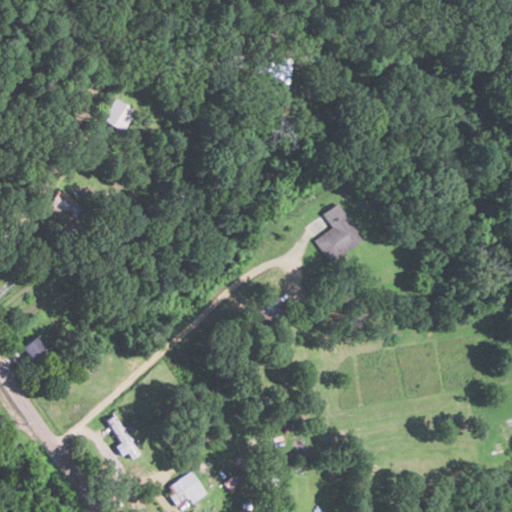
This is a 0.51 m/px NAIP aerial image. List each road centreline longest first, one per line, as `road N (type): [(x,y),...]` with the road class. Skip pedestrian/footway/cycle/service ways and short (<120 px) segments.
road 1 (residential): [(0,249),(263,0)]
road 2 (residential): [(0,367),(101,511)]
